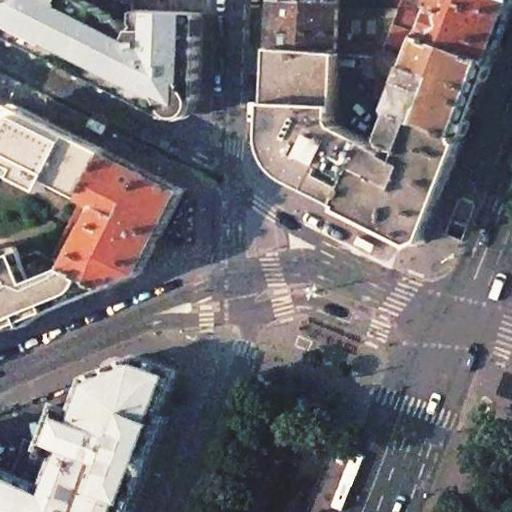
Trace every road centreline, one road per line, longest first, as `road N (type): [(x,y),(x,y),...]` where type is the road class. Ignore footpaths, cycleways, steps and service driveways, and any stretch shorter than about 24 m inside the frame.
road 1 (tertiary): [(239,271),(0,373)]
road 2 (tertiary): [(231,183),(0,64)]
road 3 (residential): [(465,322),(391,398),(348,511)]
road 4 (residential): [(182,511),(246,349),(247,311)]
road 5 (secondary): [(396,511),(465,322)]
road 6 (tertiary): [(385,289),(231,183)]
road 7 (residential): [(239,0),(231,183)]
road 8 (tertiary): [(385,289),(312,266),(239,271)]
road 9 (secondary): [(465,322),(511,202)]
